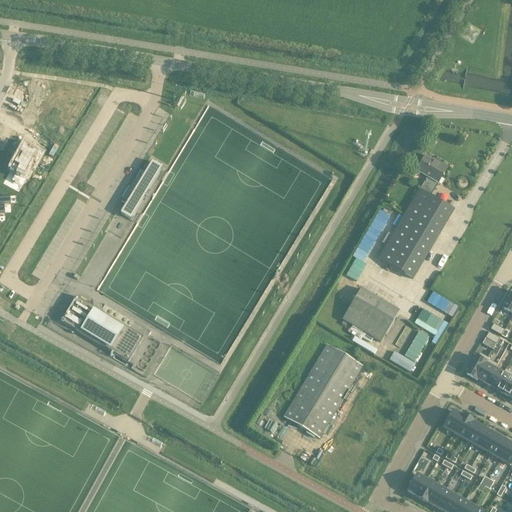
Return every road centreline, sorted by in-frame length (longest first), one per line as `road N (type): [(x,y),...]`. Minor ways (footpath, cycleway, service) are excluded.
road 1 (residential): [(357,95),(10,37)]
road 2 (residential): [(398,511),(376,499),(444,383)]
road 3 (residential): [(444,383),(508,267)]
